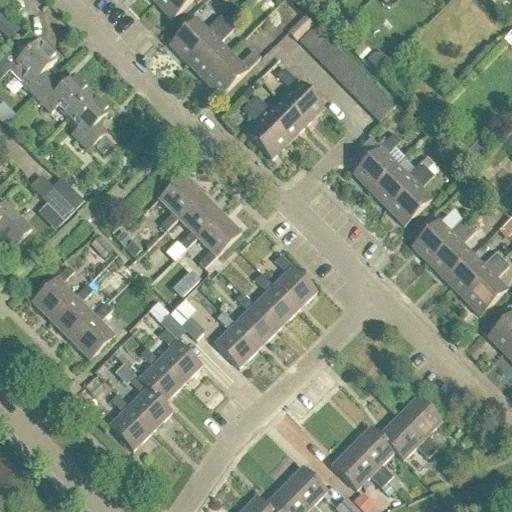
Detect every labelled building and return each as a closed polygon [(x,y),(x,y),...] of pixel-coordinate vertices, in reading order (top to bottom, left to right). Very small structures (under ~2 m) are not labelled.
[(167,28),(138,0),(102,0),(148,47),(167,28)] [(144,0),(153,8),(161,0),(144,0)] [(161,0),(153,8),(170,26),(196,0),(161,0)] [(359,12),(369,0),(347,0),(346,2),(359,12)] [(185,69),(226,28),(219,21),(206,34),(196,23),(168,51),(185,69)] [(287,38),(296,46),(312,30),(304,21),(287,38)] [(232,35),(226,28),(185,69),(202,86),(230,58),(220,48),(232,35)] [(306,54),(321,39),(314,32),(298,47),(306,54)] [(511,36),(503,46),(511,54),(511,52),(511,36)] [(35,49),(26,39),(0,64),(0,68),(34,102),(52,85),(43,77),(55,65),(37,47),(35,49)] [(328,46),(321,39),(306,54),(313,62),(328,46)] [(328,46),(313,62),(320,69),(336,54),(328,46)] [(214,112),(149,49),(137,61),(202,125),(214,112)] [(343,61),(336,54),(320,69),(327,76),(343,61)] [(230,58),(202,86),(219,103),(260,63),(252,55),(240,68),(230,58)] [(350,68),(343,61),(327,76),(335,84),(350,68)] [(357,76),(350,68),(335,84),(342,91),(357,76)] [(304,132),(322,115),(294,87),(294,86),(282,74),(275,81),(287,94),(277,104),(304,132)] [(357,76),(342,91),(349,98),(365,83),(357,76)] [(52,85),(34,102),(49,118),(56,111),(67,122),(90,100),(72,82),(60,94),(52,85)] [(372,91),(365,83),(349,98),(356,106),(372,91)] [(379,98),(372,91),(356,106),(364,113),(379,98)] [(386,105),(379,98),(364,113),(371,121),(386,105)] [(108,118),(90,100),(67,122),(78,133),(71,140),(86,156),(104,138),(95,130),(108,118)] [(254,101),(247,108),(287,149),(304,132),(277,104),(267,114),(254,101)] [(394,113),(386,105),(371,121),(378,128),(394,113)] [(15,120),(2,107),(0,109),(0,126),(4,130),(15,120)] [(287,149),(247,108),(240,115),(253,127),(242,138),(270,166),(287,149)] [(363,169),(351,180),(368,198),(403,164),(393,153),(399,147),(392,140),(385,147),(383,144),(377,150),(370,144),(354,159),(363,169)] [(403,164),(368,198),(385,215),(433,168),(426,161),(413,174),(403,164)] [(433,168),(385,215),(402,232),(431,205),(420,194),(439,175),(433,168)] [(176,225),(201,200),(182,180),(157,206),(170,219),(159,231),(165,237),(176,226),(176,225)] [(325,189),(374,250),(395,234),(360,190),(351,198),(337,180),(325,189)] [(465,191),(458,198),(467,208),(474,201),(465,191)] [(74,216),(51,193),(40,203),(63,227),(74,216)] [(220,219),(201,200),(176,225),(176,226),(189,239),(178,250),(184,256),(195,245),(195,244),(220,219)] [(0,247),(8,256),(30,234),(3,207),(0,209),(0,247)] [(439,225),(437,226),(410,253),(427,270),(468,231),(452,215),(441,227),(439,225)] [(240,239),(220,219),(195,244),(195,245),(208,258),(197,269),(203,275),(240,239)] [(468,231),(427,270),(444,288),(472,260),(461,250),(474,237),(468,231)] [(121,235),(113,242),(122,252),(130,245),(121,235)] [(113,256),(99,241),(90,250),(104,265),(113,256)] [(39,268),(47,278),(64,264),(56,254),(39,268)] [(472,260),(444,288),(461,305),(502,264),(495,257),(481,270),(472,260)] [(284,279),(271,291),(271,292),(296,317),(315,298),(278,261),(273,267),(284,279)] [(502,264),(461,305),(478,322),(506,295),(495,284),(508,271),(502,264)] [(125,270),(119,275),(128,285),(133,280),(125,270)] [(75,303),(74,302),(61,289),(73,278),(67,272),(30,308),(49,328),(75,303)] [(180,286),(189,295),(199,287),(190,277),(180,286)] [(265,298),(252,310),(251,311),(276,337),(296,317),(271,292),(271,291),(260,280),(253,286),(265,298)] [(121,301),(140,321),(155,307),(135,287),(121,301)] [(85,291),(74,302),(75,303),(49,328),(68,347),(94,322),(93,321),(80,308),(92,297),(85,291)] [(245,317),(233,329),(232,330),(257,356),(276,337),(251,311),(252,310),(240,299),(234,305),(245,317)] [(184,306),(169,321),(185,337),(195,347),(205,337),(190,323),(195,317),(184,306)] [(77,432),(111,398),(81,368),(76,372),(12,308),(0,320),(0,334),(32,366),(20,378),(30,389),(38,381),(60,403),(54,409),(77,432)] [(94,322),(68,347),(88,367),(113,341),(99,327),(111,316),(105,310),(93,321),(94,322)] [(502,360),(511,350),(511,316),(485,343),(502,360)] [(232,330),(233,329),(221,318),(215,324),(226,336),(213,349),(238,375),(257,356),(232,330)] [(185,337),(169,321),(168,320),(159,329),(176,346),(185,337)] [(169,353),(156,366),(156,367),(181,392),(200,372),(164,336),(158,342),(169,353)] [(511,350),(502,360),(511,369),(511,350)] [(150,372),(137,385),(162,410),(181,392),(156,367),(156,366),(145,354),(139,361),(150,372)] [(137,385),(134,382),(116,363),(109,370),(139,400),(126,412),(126,413),(151,438),(171,419),(162,410),(137,385)] [(126,413),(126,412),(115,401),(109,407),(120,418),(106,432),(132,458),(151,438),(126,413)] [(415,403),(396,422),(433,459),(438,453),(427,442),(440,428),(415,403)] [(433,459),(396,422),(377,441),(393,459),(402,467),(415,453),(434,472),(440,465),(433,459)] [(471,436),(462,427),(453,435),(463,445),(471,436)] [(393,459),(377,441),(368,433),(349,452),(393,496),(399,490),(392,482),(380,471),(393,459)] [(393,496),(349,452),(330,472),(355,497),(369,483),(381,496),(379,498),(389,508),(390,507),(392,511),(396,511),(405,508),(393,496)] [(300,473),(281,492),(301,511),(313,511),(312,511),(326,498),(300,473)] [(301,511),(281,492),(262,511),(301,511)] [(376,511),(362,497),(351,508),(355,511),(376,511)] [(262,511),(254,503),(244,511),(262,511)] [(354,511),(345,503),(336,511),(354,511)]
